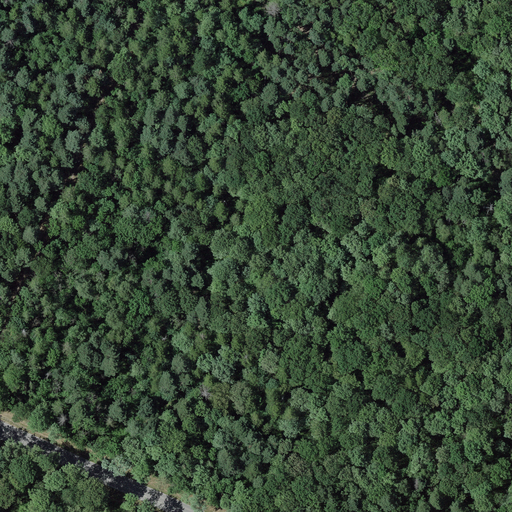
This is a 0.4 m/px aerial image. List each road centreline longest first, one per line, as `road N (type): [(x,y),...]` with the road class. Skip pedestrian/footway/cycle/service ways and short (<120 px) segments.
road 1 (track): [(150,0),(0,340)]
road 2 (tertiary): [(184,511),(0,430)]
